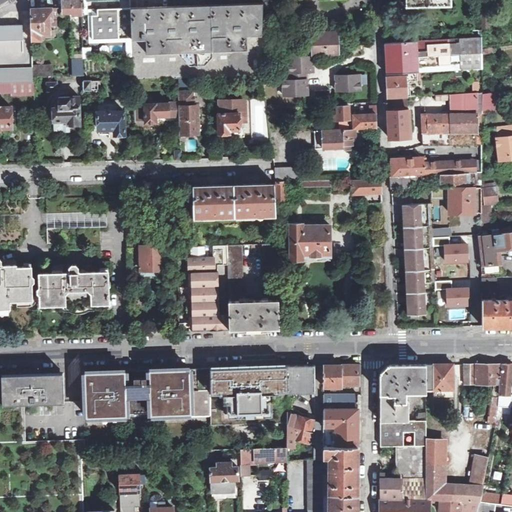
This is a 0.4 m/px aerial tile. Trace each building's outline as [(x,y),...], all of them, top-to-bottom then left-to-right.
[(81,0),(64,0),(63,0),(64,11),(70,11),(71,13),(75,13),(82,13),(81,0)] [(489,0),(486,0),(481,1),(481,26),(491,25),(489,0)] [(263,75),(264,3),(235,4),(169,6),(131,8),(132,38),(133,79),(263,75)] [(31,8),(31,11),(32,24),(32,39),(34,39),(41,39),(41,38),(40,32),(54,31),(53,24),(51,23),(51,18),(53,18),(53,8),(41,8),(31,8)] [(111,8),(91,9),(92,39),(132,38),(131,8),(111,8)] [(0,25),(0,81),(10,81),(34,80),(34,76),(33,65),(32,39),(32,24),(3,25),(2,25),(0,25)] [(482,67),(481,29),(472,29),(472,38),(385,42),(386,55),(387,74),(409,72),(408,79),(416,79),(415,72),(482,67)] [(335,41),(335,35),(338,35),(337,30),(312,31),(313,56),(329,55),(329,42),(335,41)] [(91,58),(91,46),(83,46),(83,58),(91,58)] [(313,56),(290,57),(290,79),(284,79),(284,95),(308,94),(308,72),(314,71),(313,63),(313,56)] [(33,65),(34,76),(51,75),(51,64),(33,65)] [(336,74),(337,90),(360,89),(359,77),(359,73),(336,74)] [(83,74),(73,74),(73,82),(79,81),(79,87),(84,87),(84,80),(83,74)] [(406,76),(387,77),(388,97),(407,96),(407,86),(406,76)] [(34,94),(34,80),(10,81),(10,94),(34,94)] [(84,89),(102,89),(101,80),(84,80),(84,87),(84,89)] [(10,81),(0,81),(0,94),(10,94),(10,81)] [(45,81),(45,90),(57,90),(57,81),(45,81)] [(180,128),(186,128),(189,131),(200,130),(199,108),(196,108),(196,104),(193,103),(193,89),(179,90),(180,128)] [(316,104),(320,104),(331,103),(331,89),(315,90),(316,104)] [(135,119),(145,118),(145,122),(156,122),(156,120),(163,120),(168,120),(167,115),(169,115),(169,102),(162,102),(161,100),(158,100),(158,103),(156,103),(156,100),(151,100),(151,97),(145,97),(144,91),(134,91),(135,119)] [(478,91),(453,93),(453,113),(478,113),(478,91)] [(498,100),(497,91),(483,93),(483,113),(494,112),(494,103),(498,100)] [(221,96),(220,108),(218,109),(219,132),(230,132),(229,134),(231,133),(232,137),(245,136),(244,126),(244,121),(247,121),(246,99),(230,100),(230,95),(221,96)] [(58,96),(58,106),(53,106),(53,129),(62,129),(69,129),(68,123),(80,123),(79,96),(58,96)] [(408,109),(407,96),(388,97),(388,110),(408,109)] [(0,103),(0,128),(4,129),(9,129),(9,136),(15,136),(15,107),(10,107),(10,103),(0,103)] [(337,105),(337,108),(338,108),(339,119),(348,118),(348,113),(347,105),(337,105)] [(377,106),(370,106),(370,108),(370,114),(366,114),(366,111),(361,111),(361,114),(352,114),(353,128),(376,127),(376,114),(377,114),(377,106)] [(409,109),(408,109),(388,110),(389,138),(409,137),(409,125),(413,125),(413,118),(409,118),(409,109)] [(97,110),(98,127),(99,127),(98,133),(108,133),(108,136),(112,136),(114,135),(114,133),(124,133),(123,110),(97,110)] [(453,113),(424,113),(424,131),(422,131),(423,145),(477,144),(478,113),(453,113)] [(511,124),(499,126),(500,138),(497,138),(499,156),(511,155),(511,159),(511,158),(511,124)] [(315,130),(315,148),(344,147),(345,149),(356,149),(356,142),(355,129),(353,129),(315,130)] [(482,172),(482,160),(424,163),(424,157),(417,157),(397,157),(397,164),(391,164),(391,176),(431,174),(437,174),(482,172)] [(276,181),(285,181),(302,181),(301,166),(275,168),(276,181)] [(482,184),(482,172),(437,174),(437,181),(440,181),(439,176),(443,176),(444,186),(477,185),(477,184),(482,184)] [(391,176),(392,186),(392,187),(424,186),(424,180),(432,179),(431,174),(391,176)] [(381,193),(381,190),(381,181),(381,178),(351,179),(352,194),(381,193)] [(193,181),(182,181),(182,190),(193,189),(193,186),(193,181)] [(276,181),(277,199),(286,199),(285,181),(276,181)] [(194,219),(276,216),(276,201),(275,184),(258,184),(220,185),(193,186),(193,189),(194,204),(194,219)] [(499,201),(497,186),(482,187),(482,203),(499,201)] [(482,203),(482,187),(449,188),(450,213),(482,213),(482,204),(482,203)] [(46,198),(47,213),(126,211),(125,196),(46,198)] [(0,199),(0,214),(21,214),(21,199),(0,199)] [(433,225),(432,203),(406,204),(406,212),(409,212),(409,219),(410,226),(433,225)] [(491,204),(482,204),(482,213),(482,229),(491,229),(491,204)] [(290,221),(290,254),(303,254),(303,251),(308,251),(329,251),(330,222),(304,223),(304,221),(290,221)] [(433,225),(410,226),(410,232),(410,240),(407,240),(408,248),(434,247),(433,226),(433,225)] [(47,228),(48,243),(101,241),(100,226),(47,228)] [(511,226),(491,229),(482,229),(482,275),(502,272),(501,261),(500,248),(508,247),(509,253),(511,252),(511,226)] [(0,244),(22,244),(22,229),(0,229),(0,244)] [(277,242),(262,243),(263,299),(248,300),(248,297),(245,298),(244,293),(243,293),(241,244),(227,244),(228,265),(229,314),(230,329),(256,329),(280,328),(280,295),(278,267),(277,242)] [(213,245),(214,256),(190,256),(190,272),(187,272),(188,282),(190,284),(191,286),(188,287),(188,297),(191,299),(191,301),(188,301),(188,311),(191,313),(191,331),(200,330),(210,330),(230,330),(230,329),(229,314),(218,314),(215,314),(214,265),(217,265),(228,265),(227,244),(213,245)] [(141,245),(142,275),(153,275),(165,275),(165,245),(141,245)] [(468,245),(442,246),(443,261),(468,260),(468,245)] [(435,269),(434,247),(408,248),(408,256),(411,256),(411,262),(411,270),(435,269)] [(0,307),(5,307),(10,307),(10,300),(32,299),(32,266),(17,266),(17,264),(2,265),(1,259),(0,257),(0,307)] [(72,303),(77,303),(77,304),(77,305),(77,306),(78,307),(79,308),(84,308),(86,306),(87,303),(109,302),(108,270),(78,271),(78,266),(76,264),(73,264),(70,266),(67,264),(55,264),(53,267),(53,272),(40,272),(41,304),(72,303)] [(435,282),(435,269),(411,270),(412,278),(412,284),(409,284),(410,292),(426,291),(426,282),(435,282)] [(497,294),(497,277),(482,279),(482,295),(497,294)] [(470,288),(444,289),(445,304),(471,303),(470,288)] [(427,313),(426,291),(410,292),(410,300),(413,300),(413,308),(414,314),(427,313)] [(498,299),(482,300),(482,326),(511,325),(511,299),(505,299),(505,295),(498,297),(498,299)] [(463,364),(464,385),(500,384),(502,363),(484,363),(464,364),(463,364)] [(497,417),(502,418),(505,396),(506,384),(511,385),(511,374),(511,363),(502,363),(500,384),(500,390),(497,417)] [(381,421),(409,420),(408,401),(406,401),(406,392),(426,391),(426,388),(426,364),(425,364),(404,364),(390,364),(389,365),(386,368),(381,373),(381,421)] [(426,364),(426,388),(433,388),(434,396),(455,396),(454,381),(454,364),(433,364),(431,364),(426,364)] [(236,367),(211,368),(211,415),(211,426),(287,422),(288,413),(288,392),(288,365),(236,367)] [(315,382),(315,365),(308,365),(288,365),(288,382),(288,392),(315,391),(315,382)] [(324,382),(324,386),(341,387),(341,385),(359,385),(358,365),(339,365),(324,365),(324,382)] [(211,415),(211,368),(200,368),(190,368),(86,372),(87,416),(191,412),(191,416),(211,415)] [(3,404),(65,402),(64,394),(63,394),(62,374),(4,376),(5,396),(2,396),(3,404)] [(497,417),(500,390),(493,390),(490,417),(497,417)] [(323,394),(324,410),(358,410),(358,394),(323,394)] [(324,410),(324,422),(324,446),(358,446),(358,423),(358,410),(324,410)] [(415,420),(426,420),(426,412),(418,413),(418,415),(415,416),(415,420)] [(287,446),(294,446),(294,437),(314,443),(314,459),(324,459),(324,457),(324,446),(324,422),(288,413),(287,446)] [(426,445),(426,441),(426,420),(415,420),(409,420),(381,421),(381,433),(381,446),(396,446),(398,446),(426,445)] [(0,511),(83,511),(82,463),(81,454),(88,453),(88,439),(0,441),(0,511)] [(426,499),(472,500),(472,489),(473,489),(473,486),(473,485),(470,485),(442,484),(442,476),(446,476),(446,442),(426,441),(426,445),(426,499)] [(381,498),(426,499),(426,445),(398,446),(396,446),(396,476),(381,477),(381,493),(381,498)] [(358,472),(358,446),(324,446),(324,457),(329,457),(329,473),(329,494),(358,494),(358,472)] [(258,448),(255,448),(255,461),(288,460),(288,459),(287,447),(258,448)] [(120,462),(120,452),(88,453),(81,454),(82,463),(120,462)] [(213,492),(224,492),(224,496),(236,495),(235,480),(238,480),(238,466),(237,466),(237,459),(230,460),(230,462),(218,462),(218,466),(213,467),(213,492)] [(324,511),(324,494),(324,473),(324,459),(314,459),(307,459),(307,511),(324,511)] [(473,486),(483,486),(488,459),(478,459),(473,485),(473,486)] [(241,460),(242,476),(250,476),(249,464),(246,465),(247,460),(241,460)] [(139,474),(120,474),(121,492),(139,491),(139,483),(139,474)] [(472,500),(479,501),(481,501),(482,492),(484,487),(483,486),(473,486),(473,489),(472,489),(472,500)] [(496,503),(499,503),(500,494),(488,493),(482,492),(481,501),(496,503)] [(358,511),(358,494),(329,494),(329,511),(358,511)] [(511,496),(503,496),(502,503),(511,504),(511,496)] [(380,505),(380,511),(429,511),(430,503),(439,503),(439,511),(461,511),(460,511),(474,511),(475,510),(477,510),(479,501),(472,500),(426,499),(381,498),(380,498),(380,505)] [(151,508),(150,511),(173,511),(173,507),(166,508),(166,501),(158,502),(159,507),(151,508)] [(495,511),(496,503),(481,501),(479,501),(477,510),(476,511),(495,511)]
